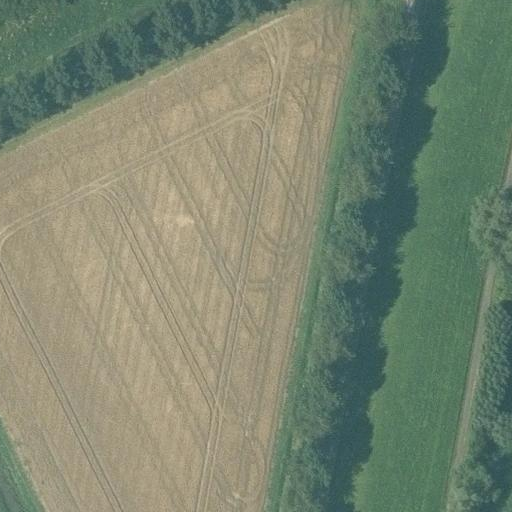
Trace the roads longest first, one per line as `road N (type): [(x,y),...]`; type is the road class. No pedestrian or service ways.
road 1 (unclassified): [(315,511),(417,2)]
road 2 (unclassified): [(0,110),(227,0)]
